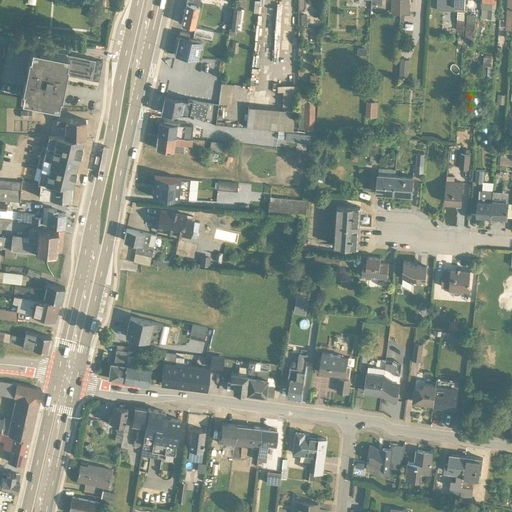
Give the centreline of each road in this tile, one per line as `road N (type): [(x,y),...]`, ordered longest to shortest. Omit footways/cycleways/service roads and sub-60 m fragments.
road 1 (primary): [(75,381),(159,0)]
road 2 (primary): [(137,0),(56,376)]
road 3 (residential): [(75,381),(348,417)]
road 4 (residential): [(348,417),(511,440)]
road 5 (primary): [(56,376),(25,511)]
road 6 (primary): [(45,511),(75,381)]
